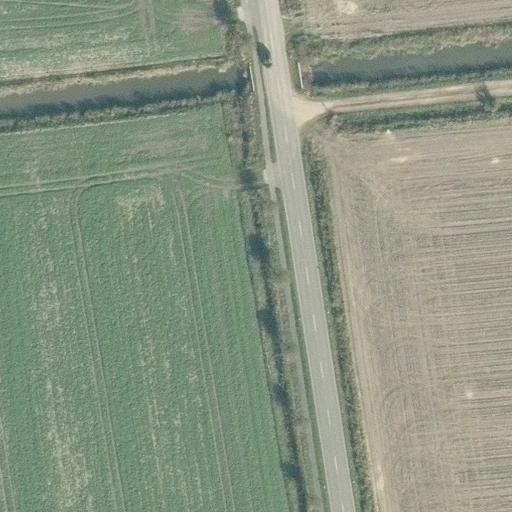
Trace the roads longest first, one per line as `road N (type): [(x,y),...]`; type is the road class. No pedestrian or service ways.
road 1 (secondary): [(269,0),(351,511)]
road 2 (track): [(287,117),(511,90)]
